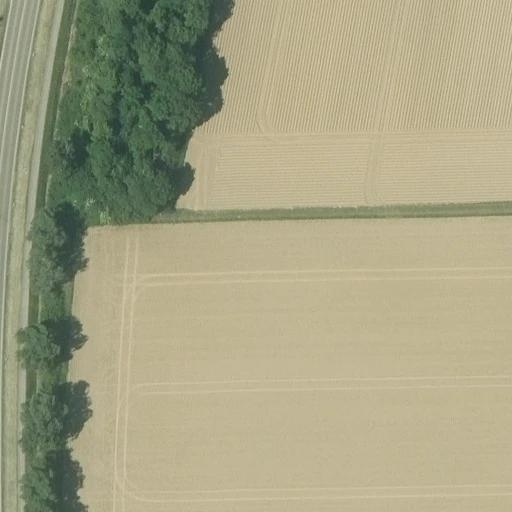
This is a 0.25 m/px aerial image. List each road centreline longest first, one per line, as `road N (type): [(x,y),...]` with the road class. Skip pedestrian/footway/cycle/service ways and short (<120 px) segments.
road 1 (track): [(511,214),(64,215),(58,511)]
road 2 (primary): [(0,158),(23,0)]
